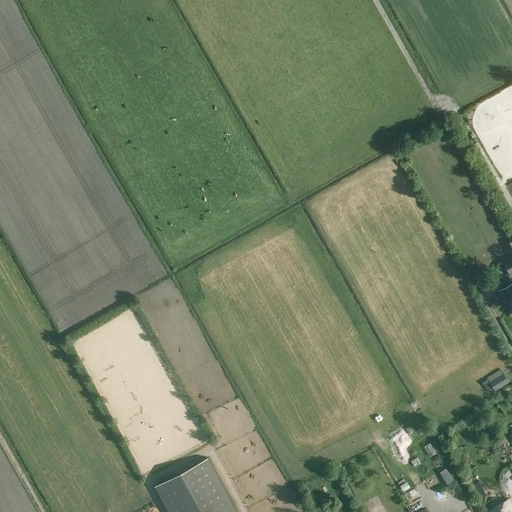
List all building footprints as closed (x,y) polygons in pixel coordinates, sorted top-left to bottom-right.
[(510,276),(511,274),(511,255),(503,261),(510,276)] [(511,308),(511,282),(511,283),(509,277),(498,283),(501,289),(498,291),(506,305),(509,304),(511,308)] [(495,391),(509,382),(502,369),(487,378),(495,391)] [(168,511),(237,511),(208,457),(155,486),(168,511)] [(511,511),(511,504),(509,498),(489,509),(490,511),(511,511)]
